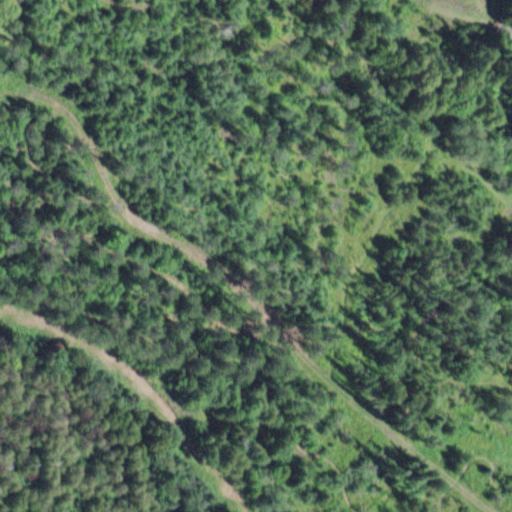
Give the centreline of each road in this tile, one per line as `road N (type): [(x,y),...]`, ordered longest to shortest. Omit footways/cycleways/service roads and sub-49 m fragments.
road 1 (track): [(490,511),(296,352),(224,323),(188,285),(79,226),(55,225),(0,251)]
road 2 (track): [(232,511),(124,371),(40,324),(0,314)]
